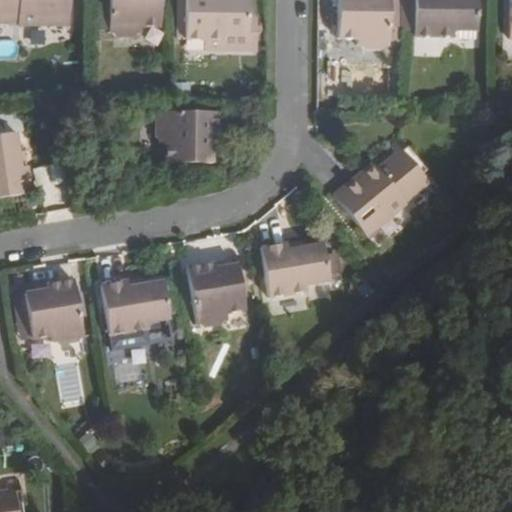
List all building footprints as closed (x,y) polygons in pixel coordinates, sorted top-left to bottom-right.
[(0,0),(0,25),(17,26),(17,30),(68,31),(68,0),(0,0)] [(101,0),(102,23),(112,23),(111,39),(116,39),(120,45),(137,45),(140,40),(144,40),(144,37),(162,36),(163,0),(101,0)] [(186,46),(204,46),(223,47),(223,40),(258,41),(258,27),(248,27),(249,23),(249,2),(231,2),(214,3),(213,0),(187,0),(187,8),(180,8),(180,29),(187,29),(186,46)] [(391,39),(399,39),(399,0),(339,0),(338,43),(354,44),(354,47),(362,47),(362,53),(367,53),(378,53),(384,48),(391,48),(391,45),(391,39)] [(475,0),(403,0),(403,31),(415,32),(414,43),(453,44),(453,36),(474,36),(475,0)] [(223,47),(204,46),(205,58),(257,57),(258,41),(223,40),(223,47)] [(354,44),(338,43),(334,44),(334,61),(361,61),(367,56),(367,53),(362,53),(362,47),(354,47),(354,44)] [(212,142),(221,142),(222,117),(165,116),(165,120),(159,125),(159,140),(164,145),(164,147),(168,148),(167,167),(211,168),(212,156),(212,142)] [(16,172),(14,157),(11,141),(0,142),(0,204),(29,200),(24,171),(16,172)] [(212,142),(212,156),(220,156),(221,142),(212,142)] [(410,166),(415,162),(401,144),(392,152),(398,161),(380,175),(375,169),(362,180),(364,183),(359,188),(355,185),(336,201),(368,241),(407,210),(404,207),(428,189),(422,182),(410,166)] [(22,156),(14,157),(16,172),(24,171),(22,156)] [(410,166),(422,182),(428,178),(415,162),(410,166)] [(65,171),(37,170),(36,192),(65,192),(65,171)] [(364,183),(362,180),(355,185),(359,188),(364,183)] [(404,207),(407,210),(430,192),(428,189),(404,207)] [(308,250),(291,253),(292,259),(309,256),(308,250)] [(224,252),(209,255),(211,263),(225,261),(224,252)] [(327,253),(309,256),(292,259),(291,253),(266,257),(275,309),(312,302),(311,293),(333,288),(327,253)] [(237,260),(225,261),(211,263),(209,255),(184,259),(194,315),(199,314),(203,318),(218,316),(222,311),(226,310),(225,307),(243,303),(237,260)] [(49,296),(36,299),(25,301),(32,344),(51,341),(51,346),(56,345),(59,349),(73,347),(78,341),(84,340),(76,283),(48,288),(49,296)] [(144,283),(127,286),(128,293),(145,291),(144,283)] [(163,288),(145,291),(128,293),(127,286),(102,291),(110,341),(146,335),(146,328),(169,323),(163,288)] [(49,296),(48,288),(34,290),(36,299),(49,296)] [(0,511),(14,511),(14,510),(21,509),(18,485),(5,487),(6,497),(0,497),(0,511)]
